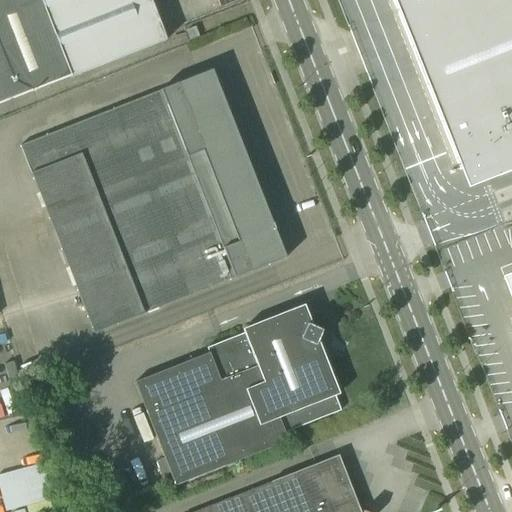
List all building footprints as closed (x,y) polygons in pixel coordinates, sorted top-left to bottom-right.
[(0,0),(0,103),(147,48),(166,41),(150,0),(0,0)] [(511,0),(393,0),(460,170),(491,158),(498,176),(511,170),(511,0)] [(195,27),(186,31),(189,40),(199,36),(195,27)] [(212,70),(20,146),(94,333),(285,258),(279,242),(276,243),(263,242),(265,212),(216,87),(218,86),(212,70)] [(134,382),(145,410),(175,486),(288,441),(285,433),(341,411),(315,346),(316,346),(322,331),(307,325),(301,311),(216,344),(206,348),(208,352),(134,382)] [(360,511),(338,456),(195,511),(360,511)] [(0,474),(0,488),(6,511),(53,499),(43,463),(0,474)]
